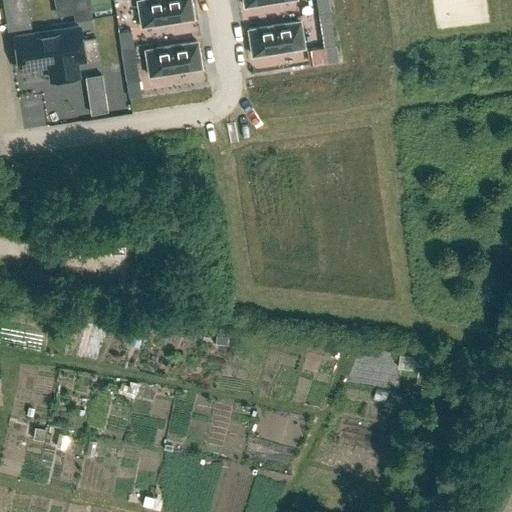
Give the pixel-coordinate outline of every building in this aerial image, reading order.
[(90,0),(55,0),(58,15),(92,10),(90,0)] [(190,0),(137,0),(141,26),(193,18),(190,0)] [(315,0),(318,13),(330,11),(328,0),(315,0)] [(252,55),(304,47),(300,21),(247,29),(252,55)] [(51,79),(78,75),(76,61),(83,59),(78,26),(14,36),(19,69),(52,64),(54,78),(51,79)] [(130,30),(118,32),(121,48),(133,46),(130,30)] [(83,39),(87,61),(99,59),(95,37),(83,39)] [(201,68),(197,41),(144,49),(149,76),(201,68)] [(335,44),(335,45),(323,46),(326,62),(338,60),(335,44)] [(86,80),(17,91),(23,130),(92,120),(86,80)] [(138,80),(126,82),(129,97),(141,96),(138,80)] [(89,101),(91,113),(107,111),(105,99),(89,101)]
